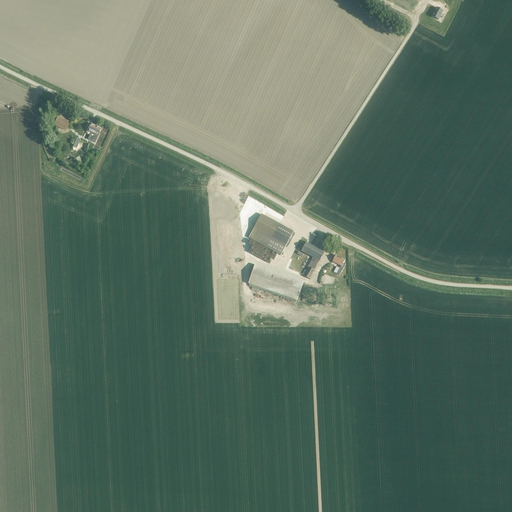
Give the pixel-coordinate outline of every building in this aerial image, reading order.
[(436,8),(431,17),(438,21),(443,11),(436,8)] [(59,118),(55,125),(66,130),(70,123),(59,118)] [(98,136),(101,129),(91,125),(88,131),(92,133),(91,134),(88,139),(96,143),(98,139),(97,138),(98,136)] [(77,138),(73,147),(76,149),(81,140),(77,138)] [(253,229),(248,238),(281,256),(285,247),(293,233),(261,215),(253,229)] [(302,241),(297,249),(309,256),(313,258),(308,267),(309,268),(304,277),(309,280),(324,253),(302,241)] [(347,262),(341,259),(339,262),(337,262),(336,264),(332,262),(328,269),(335,273),(338,270),(342,272),(347,262)] [(296,301),(303,282),(255,266),(249,285),(296,301)]
